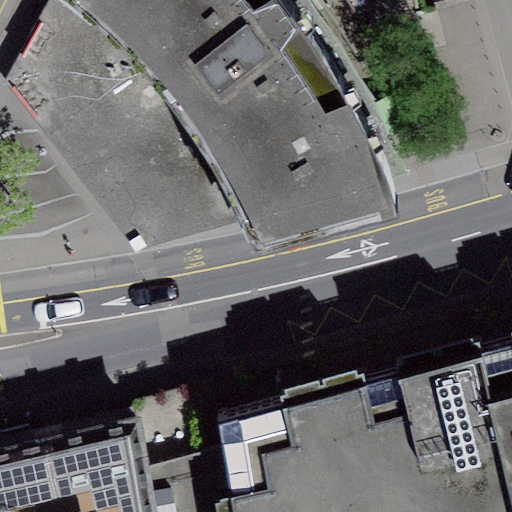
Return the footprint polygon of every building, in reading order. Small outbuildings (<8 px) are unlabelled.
[(130,16),(110,0),(66,0),(25,76),(141,225),(257,194),(236,152),(210,112),(173,62),(130,16)] [(110,0),(130,16),(173,62),(210,112),(236,152),(257,194),(266,229),(393,194),(384,158),(366,117),(371,116),(357,89),(351,92),(294,5),(297,3),(294,0),(110,0)] [(511,511),(511,330),(220,412),(223,438),(234,511),(511,511)] [(136,408),(0,441),(0,511),(156,511),(144,457),(136,408)] [(234,511),(223,438),(144,457),(156,511),(234,511)]
